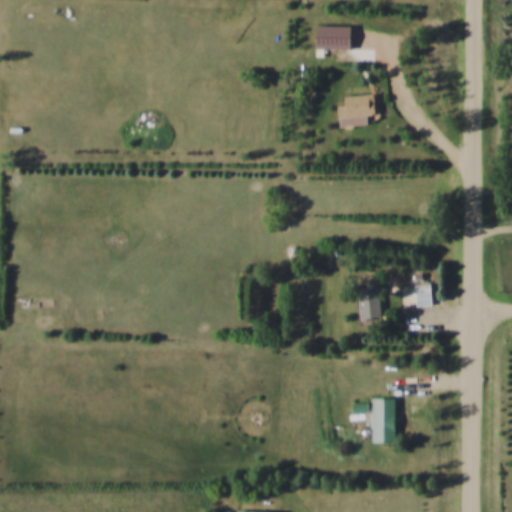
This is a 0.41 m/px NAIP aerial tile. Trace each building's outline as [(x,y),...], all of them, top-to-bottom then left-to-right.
[(312,25),(312,49),(348,49),(348,25),(312,25)] [(364,116),(372,116),(371,96),(336,97),(338,126),(364,125),(364,116)] [(414,305),(429,304),(428,283),(413,284),(414,305)] [(358,319),(378,317),(376,286),(355,287),(358,319)] [(393,399),(369,399),(369,442),(393,442),(393,399)]
